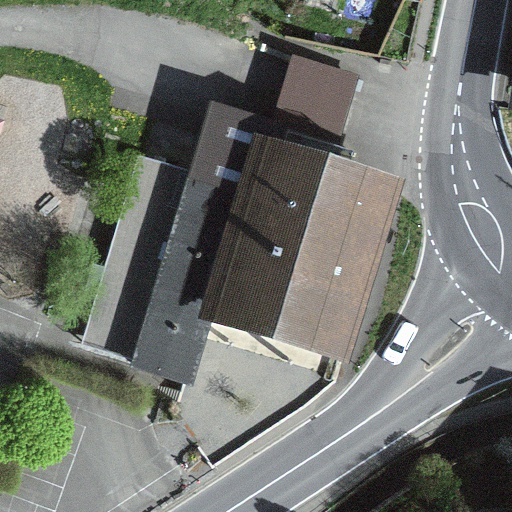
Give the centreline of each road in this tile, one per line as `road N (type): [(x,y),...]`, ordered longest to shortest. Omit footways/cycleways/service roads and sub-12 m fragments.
road 1 (secondary): [(221,511),(511,299)]
road 2 (secondary): [(511,262),(478,209),(463,165),(457,119),(475,0)]
